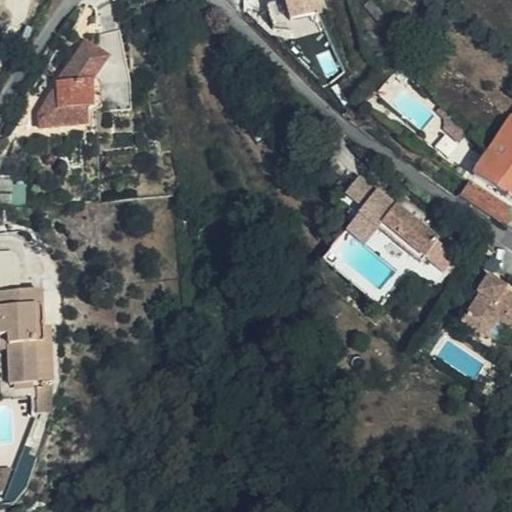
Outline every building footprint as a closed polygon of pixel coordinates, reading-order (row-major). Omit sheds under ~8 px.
[(283,0),(288,20),(319,14),(316,0),(283,0)] [(98,74),(103,67),(117,49),(95,31),(65,69),(66,81),(63,81),(48,110),(49,125),(85,122),(91,121),(90,102),(101,101),(98,74)] [(360,41),(369,50),(377,42),(369,33),(360,41)] [(111,72),(103,67),(98,74),(101,101),(90,102),(91,121),(85,122),(85,132),(104,130),(103,112),(114,102),(111,72)] [(511,162),(511,117),(488,154),(508,169),(511,162)] [(0,174),(0,208),(22,207),(22,184),(12,183),(12,175),(0,174)] [(365,208),(359,216),(378,231),(418,264),(424,256),(440,269),(454,252),(362,177),(348,194),(365,208)] [(511,223),(511,211),(471,185),(461,200),(475,209),(501,224),(509,229),(511,223)] [(378,231),(359,216),(347,232),(366,247),(378,231)] [(0,250),(0,263),(20,262),(20,261),(19,261),(19,260),(19,259),(19,258),(18,258),(18,256),(18,255),(17,255),(16,253),(15,252),(14,252),(13,251),(12,251),(12,250),(10,250),(0,250)] [(0,263),(0,292),(21,291),(20,262),(0,263)] [(478,300),(472,307),(461,323),(489,343),(502,327),(511,335),(511,303),(501,295),(503,291),(487,279),(474,296),(478,300)] [(21,291),(0,292),(0,297),(2,335),(12,335),(12,349),(14,384),(40,383),(39,379),(37,341),(45,341),(45,327),(43,290),(21,291)] [(461,323),(472,307),(467,302),(450,325),(495,359),(507,346),(511,349),(511,335),(502,327),(489,343),(461,323)] [(37,341),(39,379),(55,378),(52,326),(45,327),(45,341),(37,341)] [(12,335),(2,335),(3,350),(12,349),(12,335)] [(56,382),(40,383),(41,413),(57,411),(56,382)] [(39,424),(31,451),(50,446),(55,426),(46,429),(45,423),(39,424)] [(0,460),(0,469),(5,468),(16,459),(0,460)]
